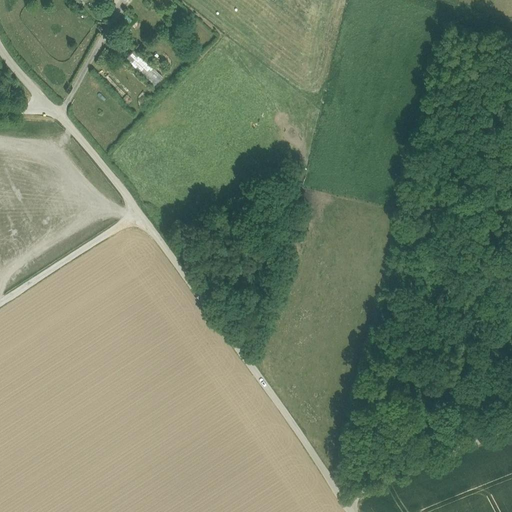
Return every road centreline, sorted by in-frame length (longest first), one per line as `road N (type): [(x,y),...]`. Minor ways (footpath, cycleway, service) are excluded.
road 1 (unclassified): [(0,45),(142,211),(351,511)]
road 2 (track): [(342,496),(511,430)]
road 3 (track): [(142,211),(0,303)]
